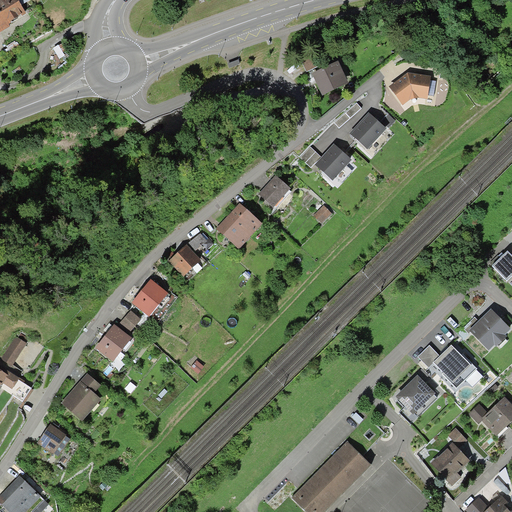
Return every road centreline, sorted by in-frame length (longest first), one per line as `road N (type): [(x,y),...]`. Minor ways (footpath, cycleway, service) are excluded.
road 1 (residential): [(125,88),(148,112),(247,74),(275,76),(298,94),(302,129),(164,245),(123,290),(0,470)]
road 2 (residential): [(511,307),(482,282),(466,287),(256,494)]
road 3 (track): [(367,223),(441,141),(511,83)]
road 4 (primary): [(195,41),(316,0)]
